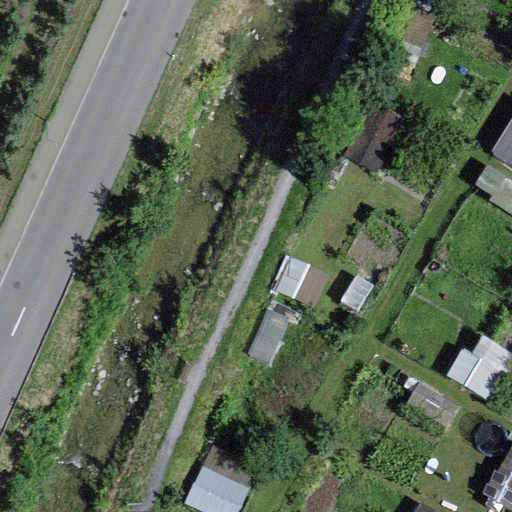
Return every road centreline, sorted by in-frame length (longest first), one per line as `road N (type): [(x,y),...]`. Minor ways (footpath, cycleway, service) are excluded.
road 1 (track): [(283,511),(511,125)]
road 2 (tertiary): [(161,0),(0,364)]
